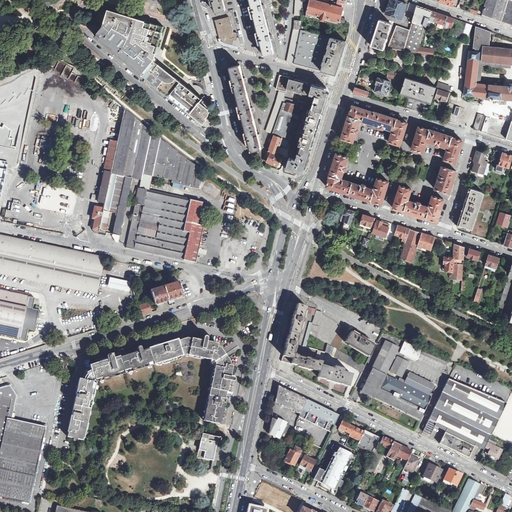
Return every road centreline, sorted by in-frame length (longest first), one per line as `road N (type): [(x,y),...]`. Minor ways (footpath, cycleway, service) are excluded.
road 1 (residential): [(511,488),(265,367)]
road 2 (unclassified): [(0,368),(206,303)]
road 3 (unclassified): [(0,227),(196,268)]
road 4 (unclassified): [(42,0),(194,130)]
road 5 (tertiary): [(274,282),(240,445)]
road 6 (residential): [(341,83),(210,54)]
road 7 (residential): [(316,189),(443,230)]
road 8 (residential): [(473,136),(346,95)]
